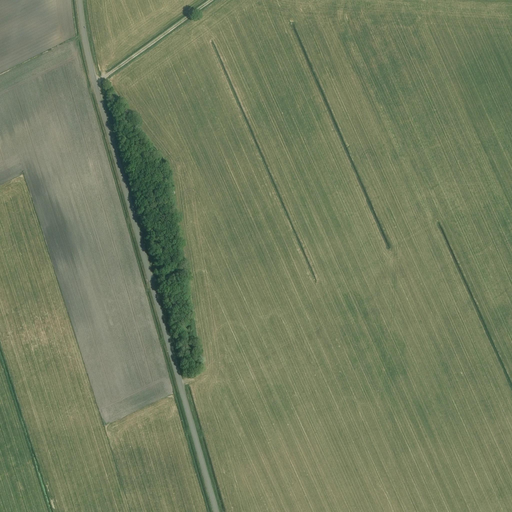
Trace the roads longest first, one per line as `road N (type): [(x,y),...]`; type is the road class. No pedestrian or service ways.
road 1 (unclassified): [(216,511),(79,0)]
road 2 (track): [(95,82),(212,0)]
